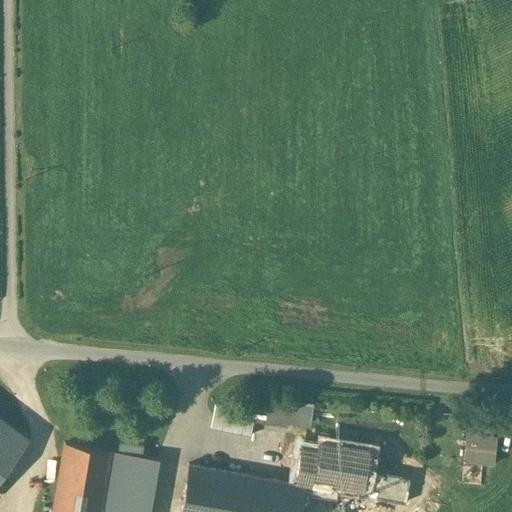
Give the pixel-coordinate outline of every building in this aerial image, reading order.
[(290,401),(264,397),(260,422),(287,426),(290,401)] [(0,470),(25,437),(0,417),(0,470)] [(368,449),(344,445),(343,445),(317,441),(316,447),(310,477),(330,480),(358,485),(362,486),(365,468),(368,449)] [(144,511),(153,457),(109,450),(109,449),(63,442),(51,511),(144,511)] [(316,447),(299,444),(293,481),(303,483),(303,484),(328,488),(330,480),(310,477),(316,447)] [(293,481),(187,463),(177,511),(297,511),(303,484),(303,483),(293,481)] [(407,476),(365,468),(362,486),(358,485),(357,493),(403,501),(407,476)]
